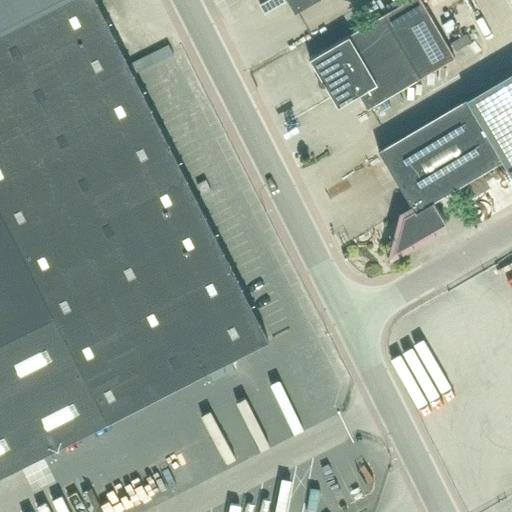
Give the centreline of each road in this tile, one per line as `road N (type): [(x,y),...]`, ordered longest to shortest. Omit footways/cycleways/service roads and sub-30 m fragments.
road 1 (tertiary): [(346,323),(182,0)]
road 2 (unknown): [(388,408),(168,511)]
road 3 (tertiary): [(440,511),(346,323)]
road 4 (unclassified): [(346,323),(511,226)]
